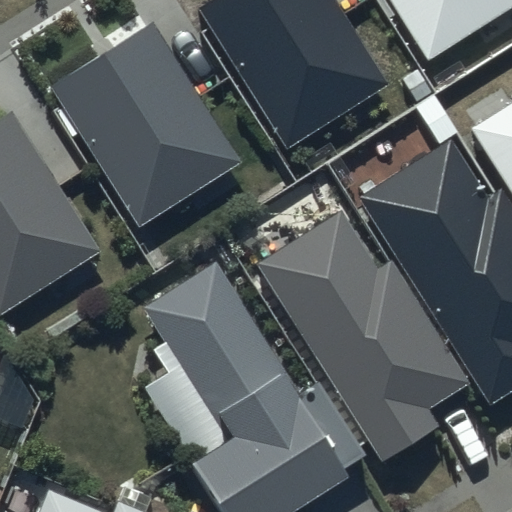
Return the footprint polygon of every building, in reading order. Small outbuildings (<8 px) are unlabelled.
[(342,16),(331,0),(209,0),(199,6),(213,29),(288,150),(387,89),(342,16)] [(511,0),(390,0),(427,60),(511,7),(511,0)] [(194,97),(148,24),(105,52),(48,88),(60,107),(136,226),(236,163),(194,97)] [(511,104),(470,131),(511,197),(511,104)] [(57,187),(12,115),(0,122),(0,315),(99,254),(57,187)] [(488,200),(451,141),(358,199),(471,378),(490,407),(511,392),(511,210),(500,192),(488,200)] [(339,215),(257,266),(368,445),(382,466),(441,429),(431,413),(448,402),(469,389),(464,381),(390,263),(375,273),(339,215)] [(229,443),(190,468),(218,511),(301,511),(333,491),(348,482),(342,472),(363,458),(358,451),(314,383),(299,393),(215,265),(143,312),(229,443)] [(113,511),(95,511),(47,492),(39,511),(137,511),(117,504),(113,511)]
